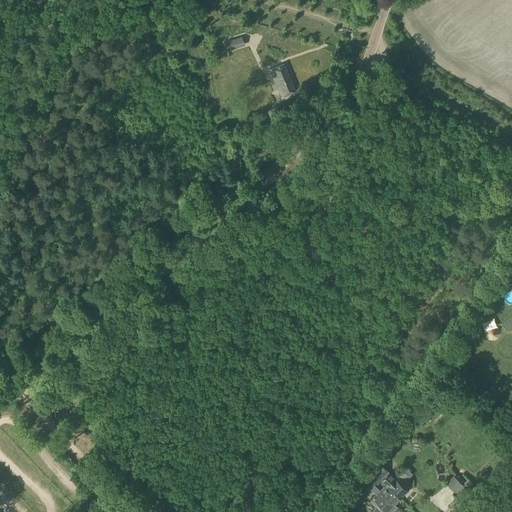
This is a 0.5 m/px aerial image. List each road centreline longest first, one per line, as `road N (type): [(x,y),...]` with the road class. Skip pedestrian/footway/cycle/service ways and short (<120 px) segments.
road 1 (unclassified): [(16,386),(332,117),(354,87),(387,0)]
road 2 (track): [(321,511),(511,239)]
road 3 (track): [(511,129),(452,98),(391,49)]
road 4 (unclassified): [(100,477),(16,386)]
